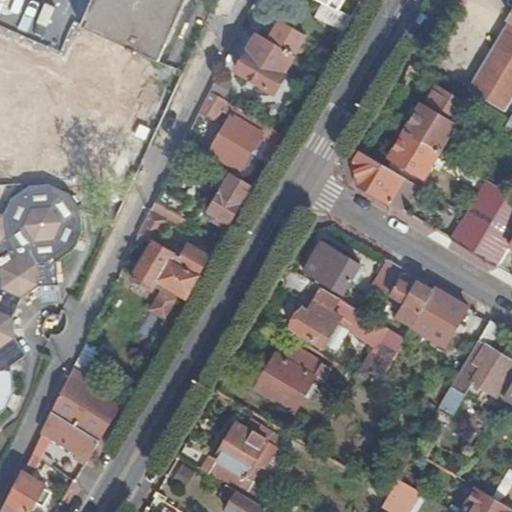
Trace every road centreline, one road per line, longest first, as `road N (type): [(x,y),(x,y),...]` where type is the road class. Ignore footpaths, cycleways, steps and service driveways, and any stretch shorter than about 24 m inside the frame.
road 1 (residential): [(0,493),(231,0)]
road 2 (secondary): [(106,511),(298,180)]
road 3 (residential): [(511,307),(298,180)]
road 4 (secondary): [(298,180),(404,0)]
